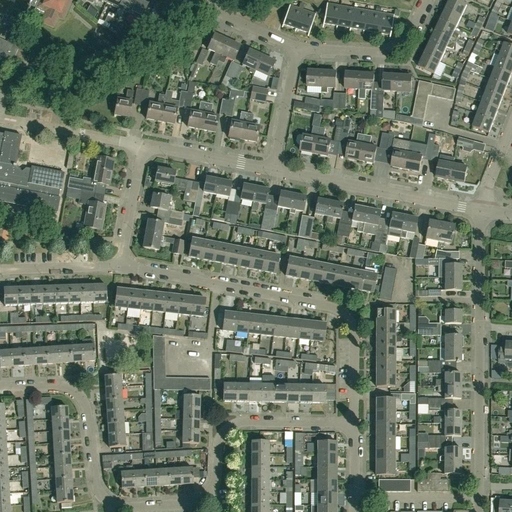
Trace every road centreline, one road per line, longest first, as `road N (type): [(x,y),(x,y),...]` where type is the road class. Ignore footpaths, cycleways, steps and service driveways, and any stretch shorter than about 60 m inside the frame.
road 1 (residential): [(120,266),(335,307),(353,335),(353,423)]
road 2 (residential): [(480,210),(273,170)]
road 3 (residential): [(0,384),(56,382),(82,397),(100,496),(111,504)]
road 4 (residential): [(208,495),(215,445),(226,427),(353,423)]
road 5 (residential): [(478,486),(478,327)]
road 6 (residential): [(297,46),(388,52),(405,42),(426,0)]
road 7 (residential): [(273,170),(143,144)]
road 8 (residential): [(143,144),(16,122)]
road 9 (unclassified): [(273,170),(297,46)]
road 10 (residential): [(479,499),(354,498)]
road 11 (residential): [(120,266),(143,144)]
road 12 (residential): [(0,269),(120,266)]
